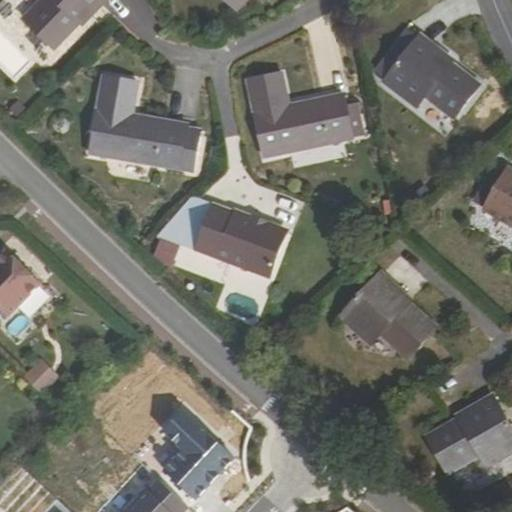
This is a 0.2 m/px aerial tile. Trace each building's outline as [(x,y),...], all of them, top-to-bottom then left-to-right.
[(43,0),(25,20),(55,50),(81,23),(83,25),(106,0),(43,0)] [(227,0),(238,10),(247,0),(227,0)] [(404,38),(414,46),(419,40),(408,32),(404,38)] [(382,68),(391,76),(387,82),(385,84),(417,110),(426,99),(455,121),(481,88),(452,65),(454,63),(421,37),(419,40),(414,46),(404,38),(382,68)] [(387,82),(391,76),(382,68),(377,74),(387,82)] [(350,122),(348,113),(344,95),(290,107),(282,74),(248,82),(265,158),(354,139),(353,134),(360,133),(357,121),(350,122)] [(185,150),(188,139),(190,126),(134,116),(140,84),(106,77),(92,154),(182,170),(183,165),(194,167),(196,152),(185,150)] [(350,122),(357,121),(355,111),(348,113),(350,122)] [(185,150),(196,152),(197,141),(188,139),(185,150)] [(511,170),(510,169),(507,175),(503,181),(493,175),(481,196),(492,202),(487,211),(511,225),(511,170)] [(493,175),(503,181),(507,175),(497,169),(493,175)] [(481,196),(476,205),(487,211),(492,202),(481,196)] [(213,205),(196,249),(269,277),(286,232),(213,205)] [(0,260),(0,306),(12,318),(45,284),(10,250),(0,260)] [(383,275),(341,318),(372,347),(382,336),(409,361),(438,329),(411,305),(413,303),(383,275)] [(40,391),(60,379),(47,358),(27,370),(40,391)] [(460,420),(428,438),(448,476),(480,458),(487,470),(511,455),(511,428),(495,397),(458,418),(460,420)] [(162,474),(195,505),(237,460),(184,411),(163,433),(183,451),(162,474)] [(159,479),(128,511),(185,511),(189,508),(159,479)]
